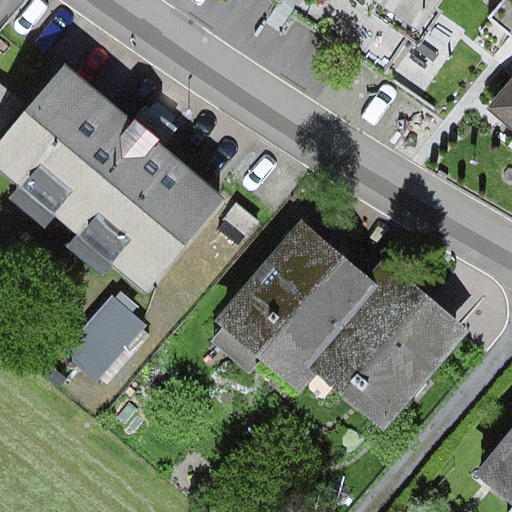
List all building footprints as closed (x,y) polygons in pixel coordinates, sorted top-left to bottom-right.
[(400,0),(437,25),(455,0),(400,0)] [(511,32),(511,91),(496,110),(511,123),(511,0),(506,0),(493,16),(511,32)] [(72,63),(0,148),(0,170),(23,190),(14,201),(46,228),(57,215),(72,228),(153,130),(72,63)] [(0,88),(0,144),(35,105),(7,81),(0,88)] [(153,130),(72,228),(85,237),(74,251),(107,279),(118,267),(152,295),(233,199),(153,130)] [(389,302),(311,237),(217,349),(257,382),(273,362),(309,392),(327,373),(389,302)] [(389,302),(327,373),(397,435),(473,348),(402,287),(389,302)] [(116,300),(64,351),(94,381),(145,330),(116,300)] [(511,468),(495,489),(511,503),(511,468)]
